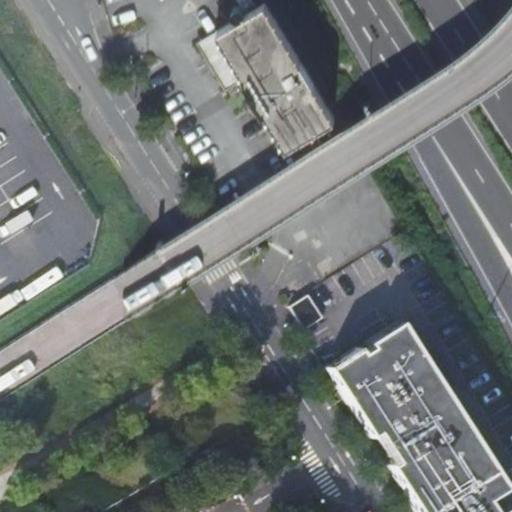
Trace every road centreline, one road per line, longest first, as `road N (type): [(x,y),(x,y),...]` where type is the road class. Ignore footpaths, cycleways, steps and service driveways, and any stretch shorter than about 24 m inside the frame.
road 1 (unclassified): [(66,26),(372,511)]
road 2 (motorway): [(437,134),(459,198),(511,301)]
road 3 (motorway): [(356,0),(437,134)]
road 4 (motorway): [(511,120),(435,0)]
